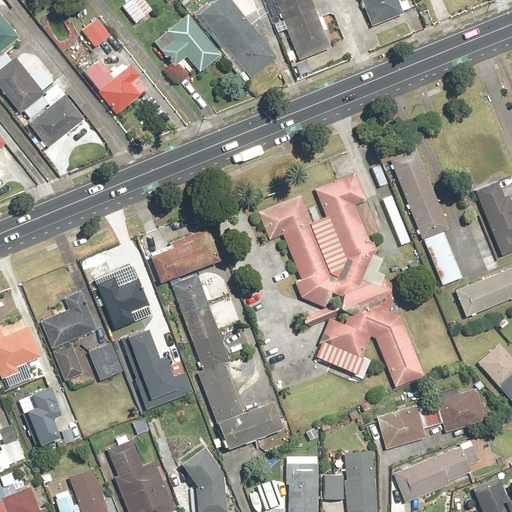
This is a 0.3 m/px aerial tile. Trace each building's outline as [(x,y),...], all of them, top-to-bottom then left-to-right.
[(151,10),(142,0),(129,0),(121,7),(135,24),(151,10)] [(231,0),(217,0),(199,14),(249,80),(277,59),(231,0)] [(296,58),(297,61),(328,49),(309,0),(273,0),(282,21),(272,24),(276,34),(285,30),(293,50),(285,53),(288,61),(296,58)] [(361,30),(415,8),(412,0),(406,0),(398,3),(396,0),(360,0),(363,7),(353,12),(361,30)] [(184,16),(152,45),(173,68),(183,58),(198,74),(219,54),(184,16)] [(0,51),(17,37),(0,17),(0,51)] [(97,20),(81,31),(93,48),(109,37),(97,20)] [(28,119),(47,105),(41,98),(44,95),(41,91),(55,80),(33,52),(19,63),(14,57),(10,60),(5,53),(0,56),(0,90),(19,115),(23,112),(28,119)] [(112,77),(99,60),(82,73),(114,115),(140,95),(135,88),(140,84),(136,78),(138,76),(129,64),(112,77)] [(83,120),(62,95),(27,124),(47,149),(83,120)] [(450,151),(466,192),(487,184),(484,176),(507,167),(497,143),(478,150),(474,139),(460,145),(453,128),(435,135),(443,154),(450,151)] [(447,227),(416,151),(388,162),(440,287),(462,278),(442,229),(447,227)] [(377,162),(368,166),(378,187),(387,183),(377,162)] [(369,337),(373,338),(393,387),(422,375),(397,313),(398,293),(401,285),(381,278),(383,274),(375,271),(380,258),(372,255),(375,250),(372,241),(368,242),(353,204),(364,199),(354,172),(312,189),(323,216),(309,222),(299,194),(255,212),(266,240),(280,235),(299,280),(292,282),(299,297),(324,308),(300,317),(303,324),(326,320),(313,357),(360,378),(369,360),(360,356),(369,337)] [(511,197),(510,199),(508,193),(502,196),(497,182),(473,192),(499,256),(511,250),(511,197)] [(402,244),(409,241),(392,200),(374,207),(394,254),(405,250),(402,244)] [(145,254),(157,283),(214,261),(203,231),(145,254)] [(511,265),(452,289),(463,317),(511,297),(511,265)] [(227,363),(205,302),(210,300),(204,286),(200,287),(196,277),(170,286),(201,369),(195,372),(223,449),(281,428),(270,399),(241,410),(224,364),(227,363)] [(114,281),(94,289),(110,329),(130,321),(127,315),(150,306),(139,280),(117,289),(114,281)] [(66,308),(38,320),(50,348),(95,329),(79,291),(62,298),(66,308)] [(0,328),(0,378),(22,370),(20,365),(39,357),(26,324),(2,334),(0,328)] [(150,331),(122,343),(149,408),(188,391),(181,375),(170,380),(150,331)] [(108,341),(86,351),(98,380),(121,370),(108,341)] [(82,371),(69,343),(50,352),(63,380),(82,371)] [(511,359),(498,344),(476,364),(511,405),(511,359)] [(32,411),(22,415),(36,448),(57,440),(49,420),(60,415),(48,386),(25,395),(32,411)] [(442,433),(484,422),(475,389),(374,417),(383,449),(424,438),(422,429),(440,424),(442,433)] [(143,418),(131,423),(137,435),(148,430),(143,418)] [(173,511),(152,460),(143,464),(132,438),(127,440),(125,434),(113,439),(116,445),(105,449),(115,476),(112,478),(125,511),(173,511)] [(0,470),(26,461),(17,438),(0,444),(0,470)] [(447,484),(446,481),(470,471),(467,466),(479,460),(470,439),(390,473),(403,504),(447,484)] [(223,511),(220,471),(202,445),(177,463),(195,489),(194,511),(223,511)] [(374,511),(375,452),(343,452),(343,511),(374,511)] [(315,511),(317,456),(284,455),(284,485),(286,485),(285,511),(315,511)] [(71,489),(52,496),(57,511),(106,511),(90,468),(67,477),(71,489)] [(38,509),(28,485),(16,490),(13,483),(15,482),(10,471),(0,475),(0,511),(45,511),(44,507),(38,509)] [(342,475),(323,474),(322,500),(341,500),(342,475)] [(511,492),(511,495),(507,497),(497,475),(468,489),(478,511),(511,511),(511,479),(507,482),(511,492)] [(272,499),(272,496),(275,496),(275,486),(256,486),(256,508),(275,508),(275,499),(272,499)]
